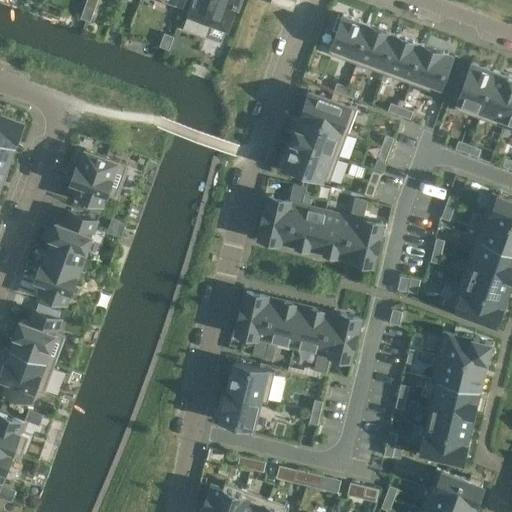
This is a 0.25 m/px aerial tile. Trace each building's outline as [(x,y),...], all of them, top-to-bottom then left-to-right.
[(87,0),(86,5),(85,5),(95,9),(97,0),(87,0)] [(193,0),(183,29),(206,37),(212,22),(227,28),(234,9),(238,11),(242,0),(193,0)] [(290,0),(271,0),(270,3),(293,11),(296,2),(290,0)] [(85,5),(81,18),(90,21),(95,9),(85,5)] [(337,30),(329,53),(357,63),(371,25),(343,15),(342,17),(337,15),(332,29),(337,30)] [(371,25),(357,63),(384,73),(398,35),(371,25)] [(164,33),(160,46),(169,50),(174,37),(164,33)] [(398,35),(384,73),(411,83),(425,45),(398,35)] [(425,45),(411,83),(439,94),(453,55),(425,45)] [(472,63),(455,108),(480,118),(497,72),(472,63)] [(511,77),(497,72),(480,118),(503,126),(511,103),(511,77)] [(334,91),(345,95),(348,87),(337,83),(334,91)] [(356,99),(359,91),(348,87),(345,95),(356,99)] [(310,92),(301,116),(347,134),(357,109),(310,92)] [(511,103),(503,126),(511,129),(511,103)] [(390,104),(388,112),(399,115),(402,108),(390,104)] [(0,138),(16,144),(24,122),(2,114),(3,110),(0,108),(0,138)] [(402,108),(399,115),(410,119),(413,111),(402,108)] [(301,116),(292,140),(339,157),(347,134),(301,116)] [(386,135),(382,146),(389,149),(394,138),(386,135)] [(0,163),(8,167),(16,144),(0,138),(0,163)] [(292,140),(283,165),(330,182),(339,157),(292,140)] [(456,148),(467,152),(470,145),(458,141),(456,148)] [(481,149),(470,145),(467,152),(478,157),(481,149)] [(382,146),(378,157),(385,160),(389,149),(382,146)] [(77,165),(71,181),(80,184),(75,197),(102,207),(107,194),(116,197),(128,165),(85,149),(79,166),(77,165)] [(503,166),(511,169),(511,160),(506,158),(503,166)] [(373,171),(369,182),(376,185),(380,174),(373,171)] [(293,184),(291,193),(304,196),(306,187),(293,184)] [(269,197),(259,238),(289,245),(299,204),(301,205),(304,196),(291,193),(289,201),(269,197)] [(511,200),(492,193),(483,216),(511,226),(511,200)] [(453,209),(457,198),(450,195),(446,206),(453,209)] [(355,199),(353,208),(365,210),(367,202),(360,200),(355,199)] [(299,204),(289,245),(316,252),(326,211),(301,205),(299,204)] [(449,220),(453,209),(446,206),(441,217),(449,220)] [(352,217),(343,258),(373,265),(383,224),(363,219),(365,210),(353,208),(350,216),(352,217)] [(53,237),(48,251),(82,263),(97,221),(70,211),(65,224),(57,221),(51,237),(53,237)] [(326,211),(316,252),(343,258),(352,217),(350,216),(326,211)] [(511,252),(511,226),(483,216),(475,239),(511,252)] [(441,252),(444,240),(436,238),(433,250),(441,252)] [(511,252),(475,239),(467,261),(511,277),(511,252)] [(439,264),(441,252),(433,250),(431,262),(439,264)] [(43,264),(40,272),(37,279),(44,282),(40,295),(53,300),(66,304),(71,292),(73,293),(76,285),(79,277),(77,276),(81,263),(48,251),(43,264)] [(505,301),(511,281),(511,277),(467,261),(458,284),(505,301)] [(400,276),(398,289),(407,291),(410,278),(400,276)] [(505,301),(458,284),(449,307),(496,324),(505,301)] [(246,291),(236,333),(257,338),(254,346),(267,349),(269,340),(267,340),(277,299),(246,291)] [(277,299),(267,340),(269,340),(294,346),(303,305),(277,299)] [(303,305),(294,346),(318,352),(320,352),(330,311),(303,305)] [(17,335),(12,349),(55,364),(65,335),(56,332),(61,319),(34,309),(29,322),(21,319),(15,335),(17,335)] [(393,309),(390,323),(399,325),(403,312),(393,309)] [(318,352),(316,361),(328,364),(330,355),(350,360),(360,319),(330,311),(320,352),(318,352)] [(443,331),(437,356),(485,367),(491,343),(443,331)] [(254,346),(252,355),(265,358),(267,349),(254,346)] [(5,361),(0,375),(0,377),(8,380),(4,393),(21,399),(31,403),(35,390),(44,393),(55,364),(12,349),(7,362),(5,361)] [(414,364),(417,352),(409,350),(406,362),(414,364)] [(479,391),(485,367),(437,356),(431,380),(434,381),(435,380),(479,391)] [(316,361),(314,370),(321,371),(326,373),(328,364),(316,361)] [(234,362),(228,391),(260,399),(260,400),(267,402),(274,372),(234,362)] [(474,414),(479,391),(435,380),(434,381),(429,403),(474,414)] [(406,398),(409,386),(401,384),(398,396),(406,398)] [(228,391),(221,420),(253,428),(260,400),(260,399),(228,391)] [(404,409),(406,398),(398,396),(396,407),(404,409)] [(315,400),(312,411),(320,413),(323,402),(315,400)] [(468,437),(474,414),(429,403),(423,427),(468,437)] [(28,410),(25,419),(40,425),(43,416),(28,410)] [(312,411),(309,423),(317,425),(320,413),(312,411)] [(0,447),(13,453),(13,454),(22,457),(29,437),(20,433),(24,423),(0,413),(0,447)] [(462,462),(468,437),(423,427),(418,451),(462,462)] [(395,445),(398,434),(390,432),(387,443),(395,445)] [(392,457),(395,445),(387,443),(384,455),(392,457)] [(0,447),(0,481),(2,483),(13,454),(13,453),(0,447)] [(240,456),(238,466),(250,469),(253,459),(240,456)] [(253,459),(250,469),(263,472),(266,462),(253,459)] [(469,480),(437,468),(429,490),(475,507),(483,485),(481,485),(483,480),(471,476),(469,480)] [(297,470),(295,479),(307,483),(310,473),(297,470)] [(310,473),(307,483),(320,486),(323,476),(310,473)] [(212,485),(201,511),(238,511),(246,490),(225,482),(222,489),(212,485)] [(1,486),(0,487),(0,496),(12,501),(16,492),(1,486)] [(365,486),(363,496),(376,499),(378,489),(365,486)] [(393,500),(397,489),(390,486),(385,497),(393,500)] [(246,490),(238,511),(262,511),(267,498),(246,490)] [(472,511),(475,507),(429,490),(421,510),(426,511),(472,511)] [(389,511),(393,500),(385,497),(381,508),(389,511)] [(267,498),(262,511),(286,511),(289,506),(267,498)]
